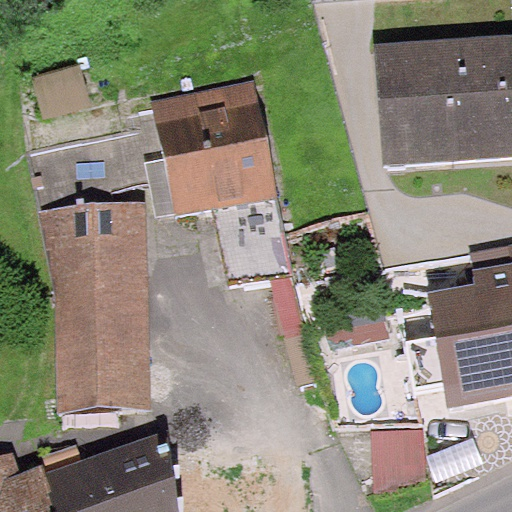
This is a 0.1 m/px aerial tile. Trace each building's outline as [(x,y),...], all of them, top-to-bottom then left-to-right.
[(511,27),(373,37),(382,153),(511,143),(511,27)] [(76,53),(30,67),(38,94),(84,80),(76,53)] [(260,74),(149,96),(171,212),(213,204),(271,193),(282,190),(260,74)] [(140,189),(51,192),(58,411),(147,408),(140,189)] [(271,193),(213,204),(228,279),(285,268),(271,193)] [(485,288),(437,297),(456,389),(511,377),(511,245),(477,252),(485,288)] [(423,419),(365,419),(365,477),(423,476),(423,419)] [(41,466),(59,511),(180,511),(180,466),(179,453),(173,428),(41,466)] [(180,466),(180,511),(312,511),(312,451),(179,453),(180,466)] [(0,511),(59,511),(41,466),(16,477),(6,453),(0,454),(0,511)]
